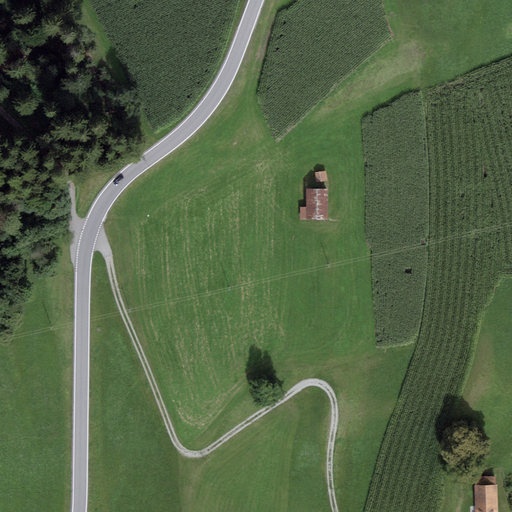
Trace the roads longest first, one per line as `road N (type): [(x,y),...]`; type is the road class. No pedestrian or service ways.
road 1 (track): [(0,105),(69,181),(82,228),(102,239),(181,450),(205,453),(301,386),(323,385),(333,401),(335,511)]
road 2 (tertiary): [(256,0),(209,105),(125,177),(89,238),(81,511)]
